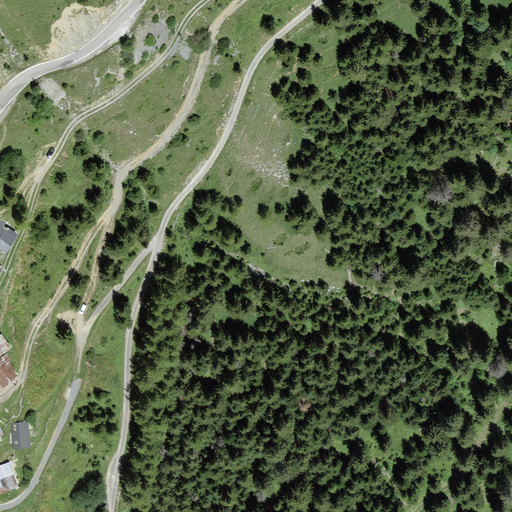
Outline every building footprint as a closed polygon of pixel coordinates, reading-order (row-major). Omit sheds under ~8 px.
[(17,234),(1,223),(0,224),(0,247),(5,251),(17,234)] [(0,335),(0,354),(10,348),(1,335),(0,335)] [(10,361),(6,356),(0,361),(0,384),(2,388),(18,376),(8,363),(10,361)] [(27,423),(12,424),(14,447),(29,446),(27,423)] [(0,490),(16,485),(8,464),(0,467),(0,490)]
